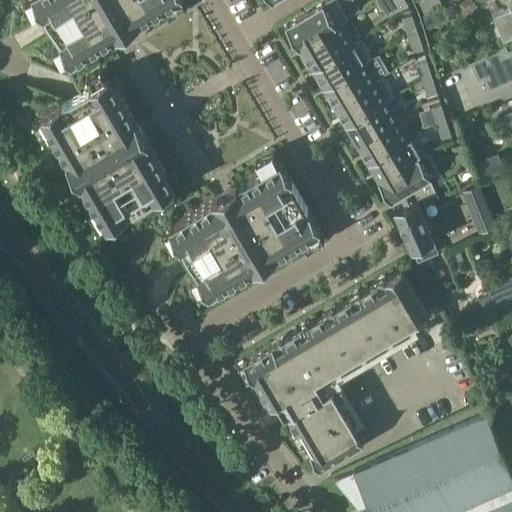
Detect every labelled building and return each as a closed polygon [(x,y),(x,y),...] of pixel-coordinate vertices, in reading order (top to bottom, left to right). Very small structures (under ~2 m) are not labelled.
[(36,0),(43,11),(44,11),(62,40),(60,41),(71,59),(116,33),(116,34),(139,21),(139,19),(171,0),(36,0)] [(298,46),(348,17),(338,0),(327,0),(286,25),(298,46)] [(397,10),(391,0),(377,0),(387,16),(397,10)] [(405,0),(391,0),(397,10),(408,3),(405,0)] [(440,0),(418,0),(416,1),(424,16),(443,6),(440,0)] [(511,0),(508,0),(511,5),(494,12),(500,26),(494,28),(498,38),(511,32),(511,0)] [(422,17),(428,28),(449,17),(443,6),(424,16),(422,17)] [(408,35),(418,32),(412,15),(403,18),(408,35)] [(348,17),(298,46),(299,47),(300,47),(312,66),(360,37),(355,40),(343,21),(349,18),(348,17)] [(423,47),(418,32),(408,35),(413,50),(423,47)] [(372,56),(360,37),(312,66),(312,67),(313,66),(324,85),(372,56)] [(511,48),(506,51),(504,46),(471,62),(479,78),(483,77),(488,88),(511,77),(511,48)] [(372,57),(372,56),(324,85),(335,104),(383,75),(382,75),(377,78),(367,60),(372,57)] [(422,79),(432,76),(427,61),(417,64),(422,79)] [(81,181),(108,225),(126,214),(125,213),(154,196),(155,197),(174,186),(148,142),(149,141),(135,118),(134,119),(108,74),(89,85),(90,87),(61,104),(60,102),(41,113),(68,158),(66,159),(80,182),(81,181)] [(394,94),(383,75),(335,104),(346,123),(394,94)] [(437,91),(432,76),(422,79),(427,95),(437,91)] [(394,94),(346,123),(358,142),(400,116),(389,98),(395,95),(394,94)] [(436,123),(446,120),(441,105),(431,108),(436,123)] [(411,135),(400,116),(358,142),(369,160),(411,135)] [(446,120),(436,123),(441,138),(451,135),(446,120)] [(422,153),(411,135),(369,160),(379,178),(378,179),(379,180),(428,151),(427,150),(422,153)] [(452,147),(457,163),(467,160),(461,144),(452,147)] [(439,171),(428,151),(379,180),(390,200),(400,194),(429,177),(439,171)] [(499,154),(475,163),(477,168),(474,169),(478,180),(482,178),(505,169),(499,154)] [(214,199),(169,226),(180,244),(182,243),(199,272),(197,273),(208,292),(253,266),(254,267),(277,253),(276,252),(320,226),(309,207),(308,208),(291,179),(292,178),(281,159),(237,186),(236,184),(213,198),(214,199)] [(429,177),(400,194),(404,204),(394,208),(401,225),(404,233),(405,233),(412,250),(413,249),(418,260),(438,252),(433,240),(434,240),(416,200),(436,192),(429,177)] [(471,211),(488,204),(480,183),(462,190),(471,211)] [(460,249),(447,255),(457,276),(469,270),(460,249)] [(299,330),(244,362),(253,379),(255,378),(271,406),(275,403),(284,418),(289,415),(298,430),(303,427),(314,447),(309,450),(319,467),(363,441),(332,387),(323,392),(316,379),(427,313),(401,269),(385,279),(388,285),(380,290),(376,284),(359,294),(363,299),(354,305),(350,299),(334,309),(337,315),(328,320),(324,314),(308,324),(311,330),(302,335),(299,330)] [(511,275),(487,287),(490,293),(480,298),(486,310),(486,309),(494,306),(495,306),(511,298),(511,275)] [(486,310),(465,319),(471,334),(493,324),(486,309),(486,310)] [(511,511),(511,476),(485,414),(353,470),(354,472),(334,481),(357,509),(368,504),(371,511),(511,511)]
